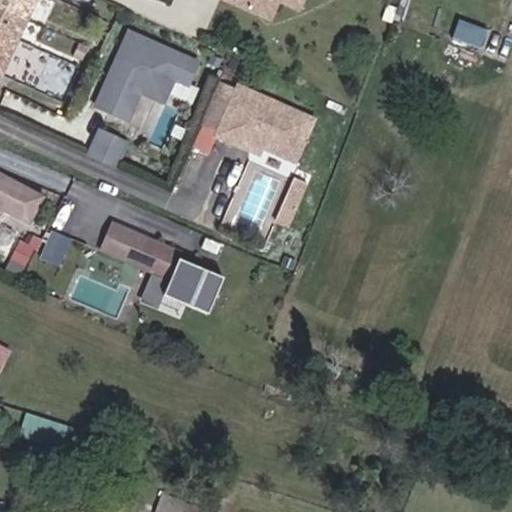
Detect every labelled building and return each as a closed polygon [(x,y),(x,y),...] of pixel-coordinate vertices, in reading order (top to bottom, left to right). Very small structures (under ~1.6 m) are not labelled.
[(0,0),(0,71),(30,0),(0,0)] [(300,0),(230,0),(255,10),(259,0),(283,0),(298,6),(300,0)] [(276,0),(259,0),(255,10),(269,17),(276,0)] [(114,78),(107,81),(98,101),(130,114),(142,85),(154,80),(169,87),(176,71),(190,77),(198,58),(130,27),(112,68),(117,70),(114,78)] [(206,60),(218,64),(223,52),(210,47),(206,60)] [(226,64),(240,69),(244,58),(230,53),(226,64)] [(238,84),(222,78),(205,122),(221,129),(220,131),(251,143),(253,136),(264,140),(299,154),(315,112),(239,82),(238,84)] [(112,151),(124,123),(104,114),(92,142),(112,151)] [(253,136),(251,143),(262,147),(264,140),(253,136)] [(0,206),(37,223),(49,197),(0,173),(0,206)] [(279,214),(295,221),(302,199),(286,193),(279,214)] [(104,251),(177,280),(189,250),(116,221),(104,251)] [(27,228),(16,223),(8,243),(18,247),(27,228)] [(26,414),(23,435),(60,441),(64,420),(26,414)] [(211,511),(212,511),(168,497),(164,509),(171,511),(211,511)]
